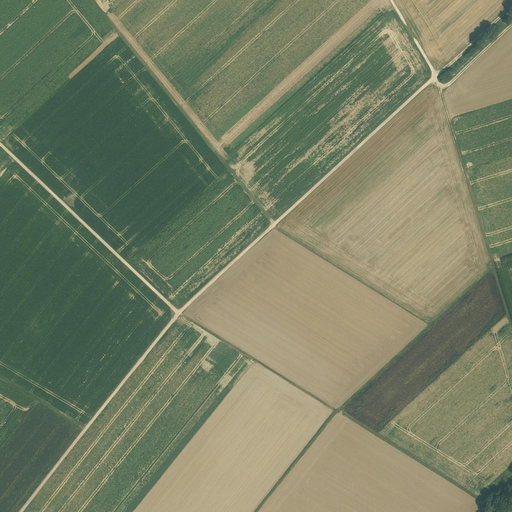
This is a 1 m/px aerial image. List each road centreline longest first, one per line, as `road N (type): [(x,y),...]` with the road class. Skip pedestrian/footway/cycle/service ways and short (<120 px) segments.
road 1 (track): [(435,74),(178,313),(21,511)]
road 2 (track): [(478,498),(178,313),(0,143)]
road 3 (track): [(429,325),(275,227),(93,0)]
road 4 (track): [(494,266),(336,410),(256,511)]
road 5 (track): [(440,91),(511,326)]
